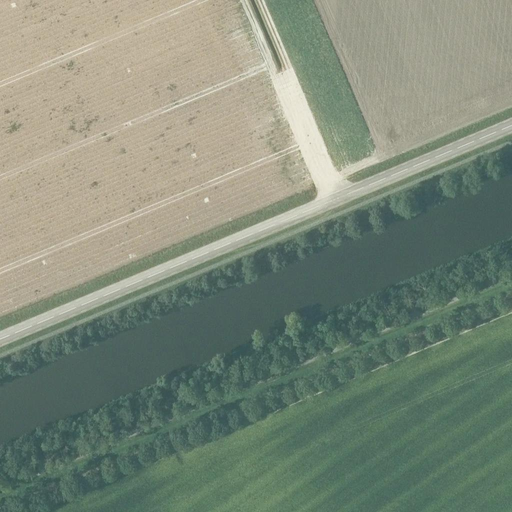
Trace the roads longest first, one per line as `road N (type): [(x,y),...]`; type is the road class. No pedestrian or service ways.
road 1 (primary): [(0,340),(511,126)]
road 2 (unclassified): [(0,487),(511,274)]
